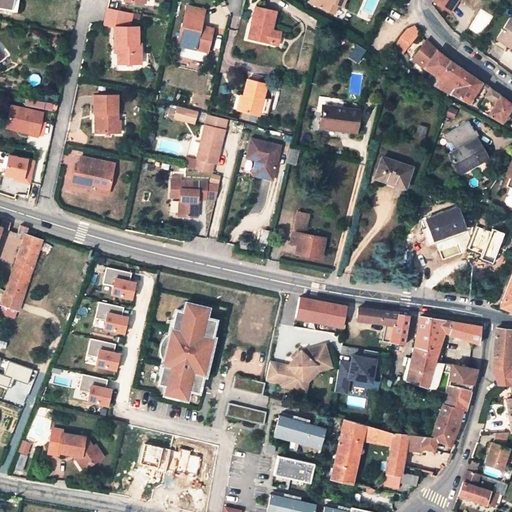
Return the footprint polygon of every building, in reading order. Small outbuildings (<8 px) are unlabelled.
[(11,0),(0,0),(0,6),(10,8),(11,0)] [(11,0),(10,8),(0,6),(0,9),(16,12),(18,0),(11,0)] [(314,0),(313,5),(333,15),(337,6),(341,8),(344,0),(314,0)] [(431,0),(432,1),(448,12),(456,0),(431,0)] [(177,45),(207,52),(211,34),(199,31),(200,26),(203,11),(186,7),(177,45)] [(117,45),(117,52),(118,59),(122,60),(122,64),(140,64),(140,52),(137,52),(137,47),(136,27),(128,27),(131,13),(107,8),(104,25),(114,27),(114,45),(117,45)] [(275,12),(255,8),(247,38),(275,44),(278,32),(271,31),(275,12)] [(511,19),(509,18),(496,40),(509,47),(510,45),(511,46),(511,19)] [(406,30),(393,48),(402,55),(419,32),(414,25),(406,30)] [(465,72),(449,61),(435,51),(425,41),(412,60),(439,78),(436,82),(435,85),(450,94),(465,72)] [(465,72),(450,94),(466,103),(480,82),(465,72)] [(263,97),(266,85),(247,80),(243,96),(239,110),(266,117),(271,99),(263,97)] [(499,96),(488,88),(476,107),(487,114),(495,103),(499,96)] [(98,113),(98,133),(118,133),(119,120),(116,121),(116,114),(116,95),(94,96),(94,113),(95,113),(98,113)] [(501,123),(511,105),(499,96),(495,103),(487,114),(501,123)] [(26,105),(52,111),(54,103),(27,97),(26,105)] [(200,111),(178,105),(174,119),(197,124),(200,111)] [(358,110),(322,106),(319,128),(355,132),(358,110)] [(46,116),(11,111),(7,139),(40,146),(46,116)] [(207,113),(204,125),(225,130),(228,119),(207,113)] [(225,130),(204,125),(193,169),(211,173),(213,164),(214,164),(218,150),(220,150),(225,130)] [(425,128),(418,126),(416,135),(423,137),(425,128)] [(280,145),(250,138),(246,157),(256,160),(262,161),(258,176),(272,180),(280,145)] [(488,158),(477,139),(448,155),(456,170),(475,160),(477,164),(488,158)] [(289,148),(286,162),(295,165),(299,150),(289,148)] [(114,164),(80,157),(78,165),(77,171),(73,170),(70,184),(91,188),(91,185),(97,186),(109,188),(114,164)] [(411,167),(381,157),(375,178),(385,182),(386,180),(405,186),(411,167)] [(262,161),(256,160),(252,175),(258,176),(262,161)] [(459,174),(477,164),(475,160),(456,170),(459,174)] [(9,164),(6,184),(32,190),(36,167),(9,164)] [(206,182),(170,180),(169,197),(179,197),(178,216),(196,217),(197,198),(205,199),(206,182)] [(457,208),(426,219),(429,227),(422,230),(428,247),(466,232),(457,208)] [(298,239),(297,244),(296,253),(321,258),(325,238),(303,234),(304,229),(305,230),(308,214),(297,211),(291,238),(298,239)] [(11,222),(2,219),(0,224),(0,226),(1,227),(9,229),(11,222)] [(20,225),(15,238),(23,241),(25,234),(26,231),(27,232),(29,228),(20,225)] [(18,310),(42,239),(25,234),(23,241),(4,295),(1,304),(18,310)] [(511,275),(500,307),(511,311),(511,275)] [(137,289),(115,284),(111,302),(132,307),(137,289)] [(343,327),(347,307),(286,295),(282,315),(343,327)] [(206,318),(208,308),(185,303),(183,312),(176,310),(173,321),(178,322),(177,328),(172,327),(170,327),(161,366),(162,366),(167,367),(166,373),(161,372),(158,383),(166,385),(164,394),(187,400),(189,390),(199,392),(201,382),(196,381),(198,374),(200,374),(208,337),(211,338),(216,320),(206,318)] [(358,307),(357,320),(387,324),(383,342),(404,345),(409,315),(397,314),(397,312),(358,307)] [(406,381),(445,393),(443,403),(463,410),(465,410),(475,374),(475,368),(441,362),(436,361),(437,350),(442,351),(445,332),(478,345),(480,326),(419,316),(412,353),(406,381)] [(130,324),(108,320),(105,337),(125,341),(130,324)] [(509,330),(496,328),(492,368),(507,369),(509,342),(509,330)] [(203,375),(205,375),(213,338),(211,338),(208,337),(200,374),(203,375)] [(269,362),(265,379),(283,383),(282,386),(299,390),(302,379),(315,364),(329,359),(324,345),(301,351),(287,365),(269,362)] [(352,361),(340,359),(335,391),(350,394),(352,379),(376,383),(380,357),(353,353),(352,361)] [(122,362),(101,357),(96,375),(116,380),(122,362)] [(299,390),(305,391),(308,381),(318,370),(331,366),(329,359),(315,364),(302,379),(299,390)] [(511,384),(511,368),(507,369),(492,368),(497,384),(511,385),(511,384)] [(232,389),(259,395),(261,382),(234,376),(232,389)] [(391,418),(397,419),(402,398),(406,385),(402,384),(400,393),(398,392),(396,396),(391,418)] [(115,396),(93,392),(87,410),(108,415),(115,396)] [(422,448),(433,450),(436,441),(451,445),(456,431),(463,410),(443,403),(431,437),(408,435),(406,445),(411,446),(422,448)] [(226,416),(259,423),(262,411),(228,404),(226,416)] [(298,421),(279,415),(273,437),(320,450),(325,429),(298,421)] [(330,480),(347,484),(350,473),(357,440),(361,424),(343,419),(330,480)] [(361,424),(357,440),(391,447),(393,433),(361,424)] [(62,430),(52,429),(47,453),(58,455),(58,452),(73,454),(79,455),(80,456),(76,459),(84,470),(92,464),(90,462),(97,457),(92,449),(85,438),(62,434),(62,430)] [(509,432),(497,433),(493,443),(504,447),(509,432)] [(391,447),(386,473),(400,476),(401,474),(402,464),(405,451),(406,445),(408,435),(393,433),(391,447)] [(493,443),(490,442),(487,449),(490,450),(485,464),(501,470),(509,448),(504,447),(493,443)] [(197,443),(194,452),(206,455),(208,446),(197,443)] [(97,457),(99,459),(103,457),(95,446),(92,449),(97,457)] [(409,466),(411,452),(410,452),(405,451),(402,464),(406,465),(409,466)] [(22,472),(27,456),(20,454),(15,469),(22,472)] [(314,464),(278,456),(274,476),(310,484),(314,464)] [(475,473),(478,465),(470,462),(467,470),(475,473)] [(475,473),(467,470),(458,495),(492,507),(494,501),(487,498),(490,491),(476,486),(480,475),(475,473)] [(383,486),(398,489),(399,483),(400,476),(386,473),(383,486)] [(400,476),(399,483),(413,485),(415,475),(406,473),(406,474),(404,474),(401,474),(400,476)] [(368,486),(365,492),(368,495),(374,490),(368,486)] [(494,501),(496,494),(490,491),(487,498),(494,501)] [(314,511),(316,504),(271,494),(266,511),(314,511)]
